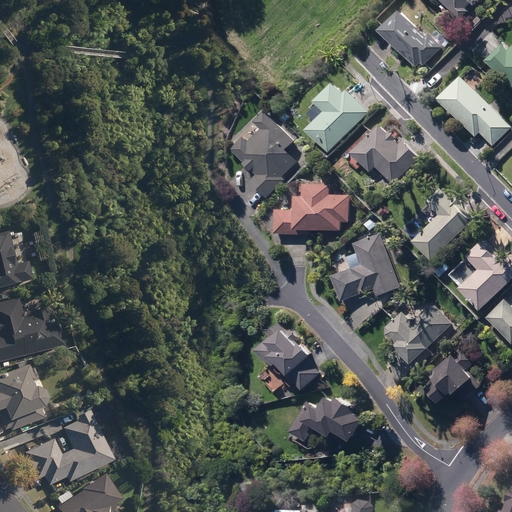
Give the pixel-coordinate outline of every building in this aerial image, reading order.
[(435,0),(458,23),(469,12),(466,9),(470,5),(473,8),(479,3),(476,0),(435,0)] [(378,34),(416,69),(420,64),(424,68),(442,49),(428,36),(426,39),(397,13),(378,34)] [(485,63),(511,90),(511,48),(507,53),(501,47),(485,63)] [(479,135),(494,149),(511,129),(511,128),(460,79),(438,102),(476,138),(479,135)] [(306,129),(329,152),(369,112),(347,89),(342,94),(331,83),(313,100),(324,111),(306,129)] [(249,182),(267,199),(286,179),(283,177),(298,162),(286,150),(295,141),(264,111),(254,122),(261,129),(248,142),(242,136),(230,149),(244,163),(243,164),(250,172),(252,170),(256,175),(249,182)] [(375,166),(393,184),(420,158),(403,141),(398,145),(394,140),(395,138),(388,131),(386,133),(378,125),(347,155),(359,167),(362,165),(369,173),(375,166)] [(274,234),(312,235),(312,230),(341,231),(341,222),(350,222),(351,195),(330,195),(330,184),(303,183),(302,196),(294,196),(294,210),(274,210),(274,234)] [(411,241),(431,261),(474,219),(460,204),(462,203),(455,195),(451,199),(440,188),(426,201),(439,215),(411,241)] [(377,212),(382,217),(386,213),(381,208),(377,212)] [(3,233),(0,234),(0,288),(29,281),(24,263),(12,266),(3,233)] [(332,276),(341,301),(374,289),(377,296),(401,287),(381,234),(353,244),(361,265),(332,276)] [(458,289),(479,310),(511,278),(511,254),(504,260),(483,239),(465,256),(478,270),(458,289)] [(428,266),(431,269),(437,264),(433,261),(428,266)] [(434,271),(439,277),(450,268),(444,262),(434,271)] [(391,302),(398,310),(406,302),(399,295),(391,302)] [(511,343),(511,306),(504,299),(485,317),(511,343)] [(0,362),(59,348),(54,327),(48,328),(44,313),(43,310),(18,316),(14,300),(0,303),(0,362)] [(398,354),(414,371),(432,354),(427,349),(453,324),(433,303),(415,320),(409,320),(402,312),(386,327),(385,334),(395,345),(391,349),(397,356),(398,354)] [(482,323),(487,328),(490,325),(485,320),(482,323)] [(293,379),(301,389),(321,373),(307,357),(310,355),(300,342),(296,345),(285,332),(286,331),(279,322),(267,331),(271,336),(256,348),(268,362),(271,359),(274,364),(276,363),(291,382),(293,379)] [(423,389),(436,404),(450,391),(452,393),(453,392),(461,402),(479,386),(466,370),(478,360),(464,344),(453,355),(451,353),(429,372),(435,379),(423,389)] [(25,367),(0,376),(0,417),(5,429),(11,427),(12,430),(40,419),(36,411),(40,403),(34,388),(25,367)] [(289,431),(305,441),(314,426),(329,435),(332,430),(349,440),(363,419),(352,413),(354,409),(335,397),(332,401),(324,396),(317,408),(307,402),(289,431)] [(64,478),(66,482),(109,461),(85,413),(70,420),(72,423),(58,431),(69,452),(57,457),(49,441),(21,455),(34,481),(40,478),(45,487),(64,478)] [(102,511),(103,510),(117,502),(100,476),(79,489),(80,491),(55,507),(58,511),(102,511)] [(511,511),(511,487),(510,492),(509,491),(504,503),(506,504),(502,511),(511,511)] [(373,511),(374,509),(370,503),(360,501),(354,505),(352,511),(373,511)]
